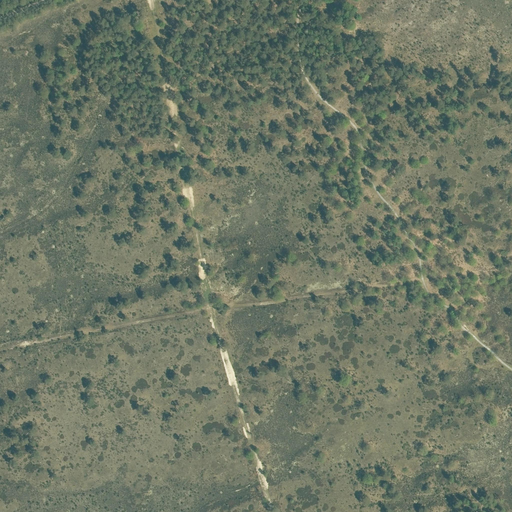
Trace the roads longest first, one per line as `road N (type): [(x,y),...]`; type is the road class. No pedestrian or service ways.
road 1 (track): [(0,349),(211,308)]
road 2 (track): [(211,308),(422,281)]
road 3 (track): [(270,511),(211,308)]
